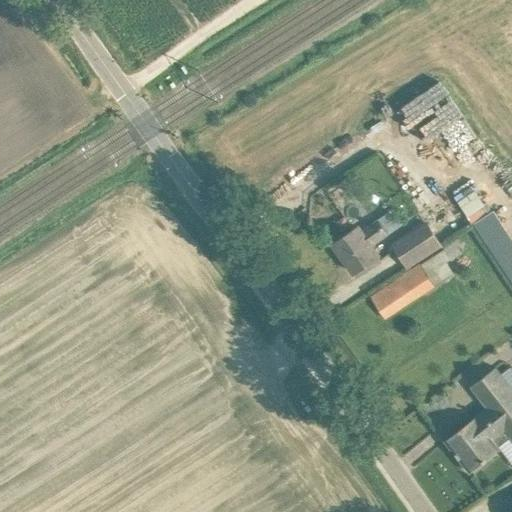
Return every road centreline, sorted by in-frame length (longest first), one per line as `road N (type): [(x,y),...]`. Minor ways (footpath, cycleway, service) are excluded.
road 1 (unclassified): [(427,511),(56,0)]
road 2 (track): [(122,90),(264,0)]
